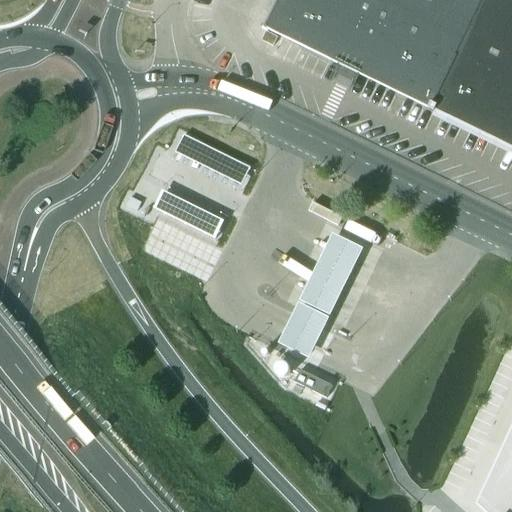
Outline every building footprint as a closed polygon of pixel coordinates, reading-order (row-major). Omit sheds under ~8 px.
[(333,63),(366,79),(431,111),(511,150),(511,0),(281,0),(267,30),(333,63)] [(130,199),(126,208),(137,213),(141,204),(130,199)] [(362,253),(330,238),(278,348),(309,362),(362,253)] [(299,373),(293,386),(325,402),(331,389),(299,373)] [(511,511),(511,437),(481,505),(488,511),(511,511)]
